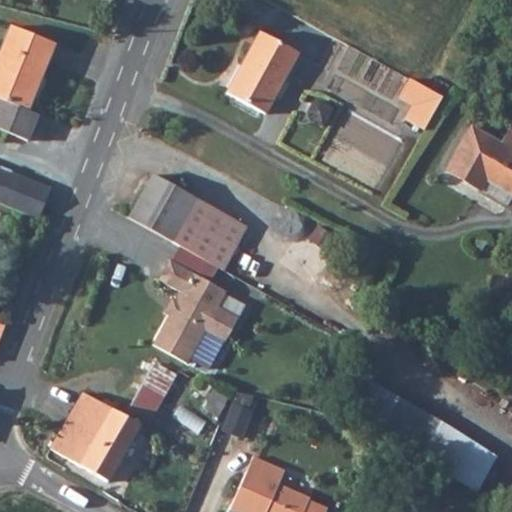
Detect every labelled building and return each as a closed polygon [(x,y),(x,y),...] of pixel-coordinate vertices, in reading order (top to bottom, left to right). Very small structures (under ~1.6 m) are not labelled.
[(58,45),(11,26),(0,54),(0,99),(1,100),(0,102),(0,129),(2,130),(0,134),(0,141),(5,144),(9,133),(29,141),(40,116),(31,112),(58,45)] [(299,55),(262,33),(228,93),(268,114),(299,55)] [(425,128),(443,95),(425,85),(409,76),(399,96),(412,103),(404,116),(425,128)] [(490,178),(511,189),(511,124),(502,141),(473,126),(449,169),(484,188),(490,178)] [(52,188),(0,166),(0,202),(39,220),(52,188)] [(159,171),(135,215),(179,238),(203,194),(159,171)] [(203,194),(179,238),(229,266),(253,221),(203,194)] [(229,293),(173,262),(162,281),(185,293),(180,303),(184,305),(179,314),(172,316),(155,346),(190,365),(208,332),(228,343),(241,320),(221,308),(229,293)] [(167,313),(172,316),(179,314),(184,305),(180,303),(175,300),(167,313)] [(124,409),(147,422),(173,376),(149,363),(124,409)] [(474,489),(492,455),(354,378),(335,411),(474,489)] [(80,390),(50,448),(108,479),(138,422),(80,390)] [(235,438),(247,411),(228,404),(217,430),(235,438)] [(283,471),(252,456),(226,509),(232,511),(322,511),(324,510),(306,501),(307,499),(276,484),(283,471)]
